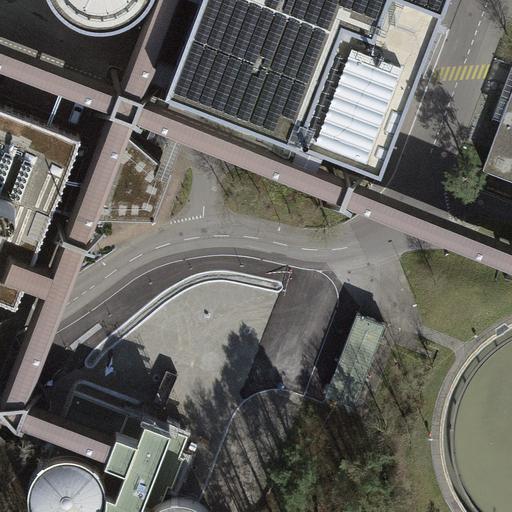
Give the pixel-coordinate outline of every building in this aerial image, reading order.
[(0,69),(104,109),(46,262),(31,256),(19,286),(35,292),(0,383),(0,418),(100,457),(111,431),(68,414),(25,397),(131,119),(511,269),(511,240),(141,93),(175,0),(145,0),(114,82),(0,38),(0,69)] [(52,0),(59,7),(71,15),(84,20),(98,22),(118,18),(135,7),(141,0),(52,0)] [(193,0),(176,46),(175,64),(179,79),(187,93),(202,105),(201,107),(328,155),(340,156),(354,154),(368,148),(380,137),(388,128),(436,2),(435,0),(193,0)] [(511,86),(510,86),(479,166),(511,178),(511,86)] [(77,133),(0,104),(0,300),(12,305),(19,286),(31,256),(77,133)] [(121,132),(97,132),(70,202),(88,217),(150,219),(168,172),(121,132)] [(0,361),(21,306),(0,315),(0,361)] [(322,393),(350,404),(381,322),(353,312),(322,393)] [(104,461),(98,475),(92,465),(77,454),(58,451),(41,457),(28,471),(22,489),(26,508),(29,511),(206,511),(205,509),(190,498),(171,495),(158,498),(164,484),(169,486),(181,455),(177,454),(182,436),(75,395),(68,414),(111,431),(100,457),(99,459),(104,461)] [(0,436),(0,486),(26,459),(0,436)]
